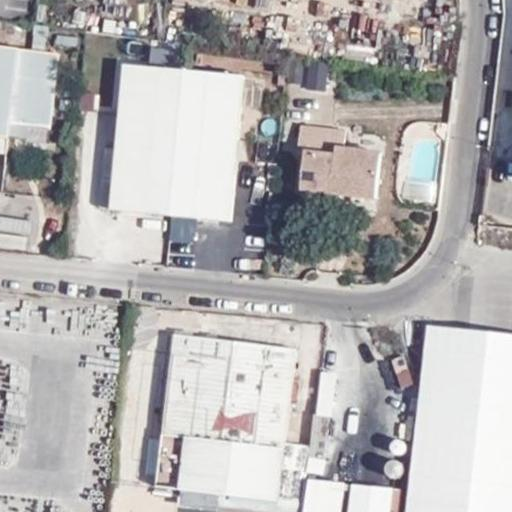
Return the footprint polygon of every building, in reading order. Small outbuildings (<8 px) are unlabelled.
[(52,146),(62,58),(0,50),(0,140),(12,142),(52,146)] [(327,90),(330,64),(310,62),(307,88),(327,90)] [(173,216),(186,74),(127,69),(114,211),(173,216)] [(230,222),(243,80),(186,74),(173,216),(230,222)] [(300,192),(372,198),(376,151),(334,147),(335,126),(299,123),(296,153),(302,153),(300,192)] [(0,157),(10,158),(12,142),(0,140),(0,157)] [(0,223),(29,228),(31,218),(0,212),(0,223)] [(511,511),(511,277),(491,275),(462,511),(511,511)] [(296,352),(279,350),(176,338),(164,437),(187,440),(266,449),(284,451),(296,352)] [(325,462),(331,409),(317,407),(310,461),(325,462)] [(181,489),(278,501),(284,451),(266,449),(187,440),(181,489)] [(412,494),(435,497),(437,482),(414,479),(412,494)]
